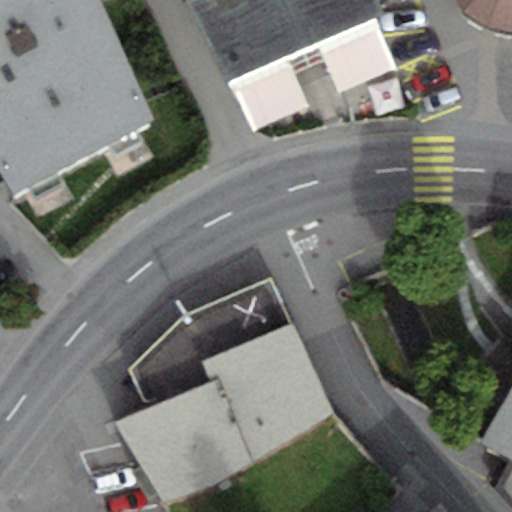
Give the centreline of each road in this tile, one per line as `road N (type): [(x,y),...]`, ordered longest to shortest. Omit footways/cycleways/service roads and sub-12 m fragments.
road 1 (residential): [(464,511),(359,391),(265,197)]
road 2 (primary): [(265,197),(193,232),(125,283),(57,353),(0,430)]
road 3 (primary): [(511,172),(378,170),(265,197)]
